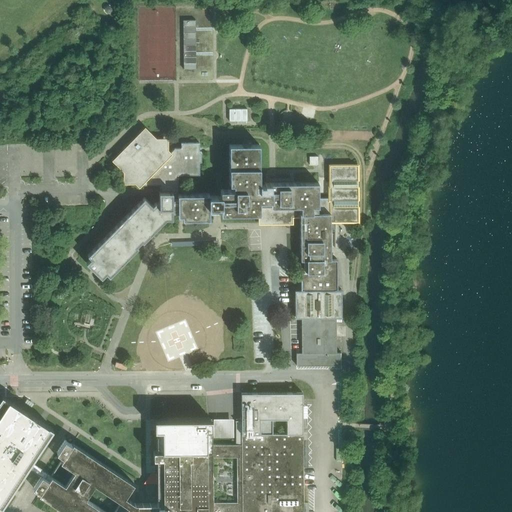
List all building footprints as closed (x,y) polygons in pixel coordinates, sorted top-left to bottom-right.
[(197,29),(197,20),(186,20),(186,69),(197,69),(197,53),(197,41),(197,29)] [(227,110),(227,120),(250,120),(250,109),(227,110)] [(276,222),(291,222),(291,215),(300,215),(300,260),(306,260),(307,272),(300,272),(300,290),(294,290),(295,318),(301,318),(302,353),(296,353),(296,365),(341,365),(341,353),(336,353),(335,318),(341,318),(341,290),(337,290),(337,259),(331,260),(330,229),(335,229),(335,222),(358,222),(357,165),(329,165),(329,186),(328,186),(328,198),(318,198),(318,183),(272,183),(271,183),(271,182),(267,183),(264,183),(264,185),(260,185),(260,183),(259,183),(259,145),(229,145),(229,184),(233,184),(233,190),(220,190),(220,196),(209,196),(209,194),(178,194),(178,176),(199,175),(199,163),(201,163),(201,151),(199,151),(199,143),(181,143),(181,148),(175,148),(169,154),(164,148),(164,142),(158,142),(155,139),(151,139),(151,134),(139,135),(139,139),(135,139),(124,150),(124,155),(119,155),(119,166),(124,166),(124,171),(127,173),(127,180),(134,180),(136,183),(141,183),(140,185),(160,185),(160,190),(160,192),(159,192),(159,203),(155,203),(152,205),(144,197),(87,255),(91,258),(86,263),(101,278),(106,274),(109,277),(138,247),(137,246),(141,241),(143,243),(166,219),(172,219),(172,212),(178,212),(178,215),(182,215),(182,219),(209,219),(209,207),(220,207),(220,214),(259,213),(259,215),(260,215),(260,222),(276,222)] [(303,511),(302,392),(241,393),(241,420),(236,420),(236,445),(211,445),(211,434),(211,431),(211,429),(211,418),(154,419),(154,430),(157,430),(157,434),(157,450),(153,450),(153,458),(157,458),(157,503),(142,503),(134,503),(125,497),(134,483),(73,443),(72,444),(65,440),(56,453),(63,457),(52,474),(48,480),(41,475),(33,488),(40,492),(39,494),(61,509),(65,511),(303,511)] [(0,506),(1,508),(29,467),(32,461),(53,430),(5,398),(2,396),(0,398),(0,506)] [(63,413),(68,402),(62,399),(57,410),(63,413)] [(233,419),(213,419),(213,437),(233,437),(233,419)] [(40,467),(32,461),(29,467),(37,472),(41,475),(48,480),(52,474),(40,467)]
